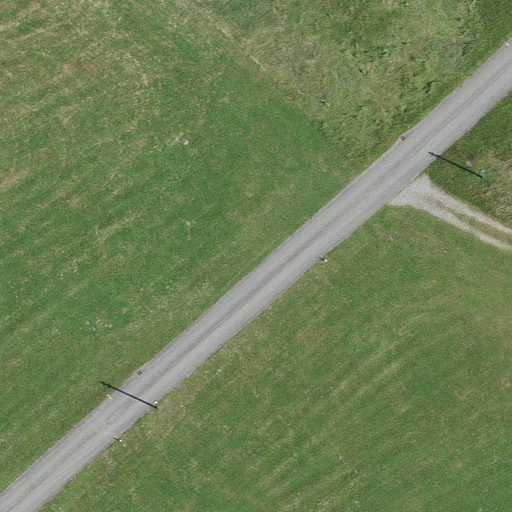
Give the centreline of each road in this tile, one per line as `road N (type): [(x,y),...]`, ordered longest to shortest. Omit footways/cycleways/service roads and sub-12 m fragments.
road 1 (unclassified): [(511,73),(5,511)]
road 2 (track): [(403,169),(511,234)]
